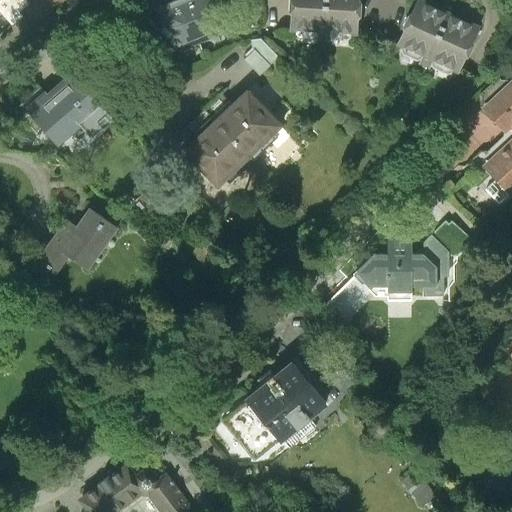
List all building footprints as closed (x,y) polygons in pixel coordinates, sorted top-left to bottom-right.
[(23,17),(19,13),(29,4),(25,0),(0,0),(0,12),(12,27),(23,17)] [(207,0),(183,0),(158,10),(173,47),(219,29),(207,0)] [(358,0),(292,0),(290,30),(356,34),(358,0)] [(478,29),(418,1),(398,44),(457,72),(478,29)] [(262,41),(249,44),(256,52),(246,61),(260,76),(279,59),(262,41)] [(71,74),(28,113),(59,147),(80,128),(91,140),(113,120),(71,74)] [(511,83),(486,108),(506,129),(510,125),(511,127),(511,141),(487,165),(510,192),(511,190),(511,83)] [(280,128),(246,94),(183,155),(218,190),(280,128)] [(115,230),(88,211),(75,229),(65,222),(29,272),(48,285),(68,256),(87,270),(115,230)] [(451,221),(435,239),(448,252),(448,256),(457,256),(472,241),(451,221)] [(449,277),(448,256),(448,252),(435,239),(431,235),(423,243),(423,254),(411,254),(411,243),(409,243),(409,238),(398,238),(399,243),(387,243),(387,254),(375,254),(374,253),(356,270),(365,279),(363,281),(370,289),(373,286),(387,286),(387,292),(411,292),(411,286),(423,286),(423,296),(443,296),(444,277),(449,277)] [(390,299),(391,316),(413,315),(411,297),(390,299)] [(293,363),(246,401),(279,441),(325,402),(293,363)] [(257,459),(279,441),(246,401),(225,419),(257,459)] [(77,503),(83,511),(117,511),(139,496),(147,497),(158,511),(187,511),(191,509),(165,475),(153,484),(138,482),(127,466),(77,503)]
